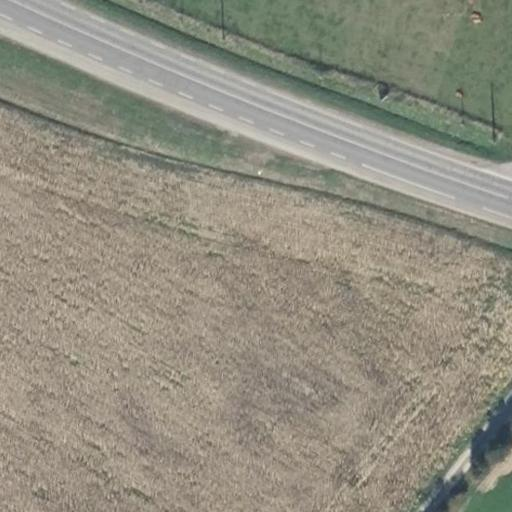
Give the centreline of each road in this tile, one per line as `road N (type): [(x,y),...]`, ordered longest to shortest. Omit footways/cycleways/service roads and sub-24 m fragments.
road 1 (secondary): [(19,0),(281,115),(511,196)]
road 2 (unclassified): [(511,405),(430,511)]
